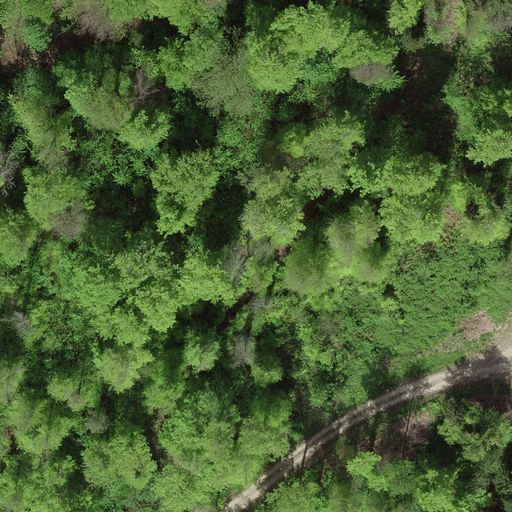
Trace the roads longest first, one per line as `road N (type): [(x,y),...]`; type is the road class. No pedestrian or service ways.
road 1 (track): [(511,372),(380,409),(334,434),(236,511)]
road 2 (track): [(182,511),(154,420),(207,331)]
